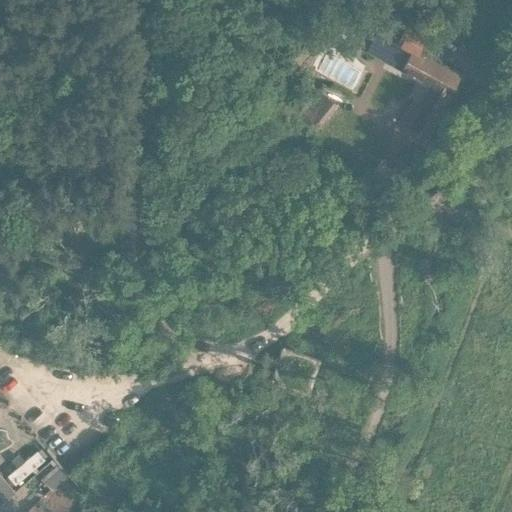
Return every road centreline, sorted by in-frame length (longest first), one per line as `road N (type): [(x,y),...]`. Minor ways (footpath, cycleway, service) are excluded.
road 1 (unclassified): [(387,226),(294,324),(250,358),(201,362),(96,399),(44,398)]
road 2 (track): [(201,362),(148,311),(133,164),(141,0)]
road 3 (unclassified): [(328,511),(376,417),(391,333),(387,226)]
road 4 (unclassified): [(511,79),(387,226)]
